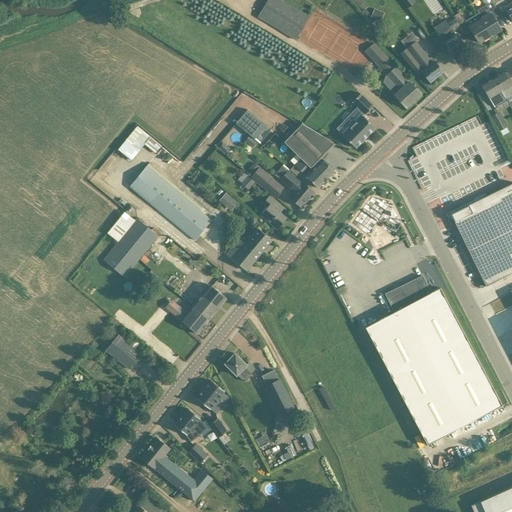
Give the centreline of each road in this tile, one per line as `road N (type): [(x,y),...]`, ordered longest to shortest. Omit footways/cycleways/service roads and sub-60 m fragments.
road 1 (secondary): [(77,511),(379,152)]
road 2 (unclassified): [(511,387),(399,170),(379,152)]
road 3 (secondary): [(379,152),(511,47)]
